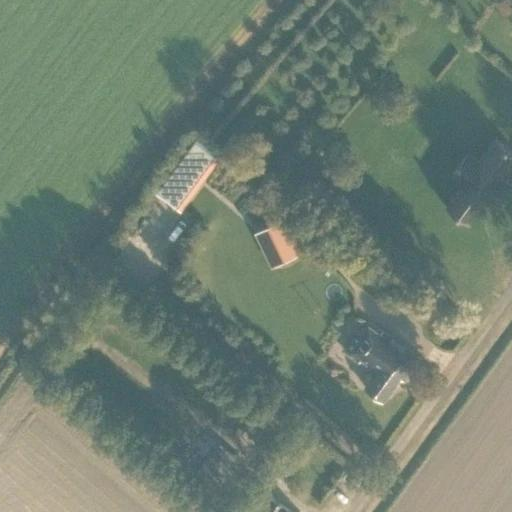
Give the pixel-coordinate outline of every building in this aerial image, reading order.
[(181,209),(221,154),(197,136),(156,191),(181,209)] [(511,161),(511,150),(495,138),(478,160),(467,152),(451,174),(463,183),(446,205),(469,222),(486,199),(496,207),(511,185),(511,184),(501,176),(511,161)] [(271,265),(304,249),(287,215),(254,231),(271,265)] [(380,331),(370,324),(359,339),(355,336),(345,350),(359,360),(361,357),(376,367),(378,364),(380,366),(368,382),(386,395),(400,375),(404,378),(419,356),(382,329),(380,331)] [(294,511),(272,495),(259,511),(294,511)]
